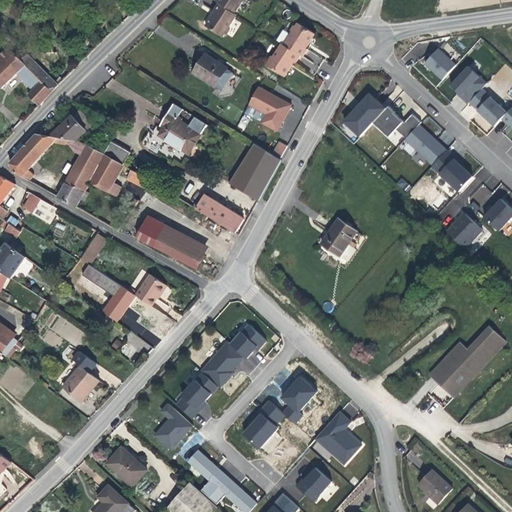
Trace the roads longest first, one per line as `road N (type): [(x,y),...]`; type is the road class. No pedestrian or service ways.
road 1 (residential): [(230,288),(18,511)]
road 2 (residential): [(0,167),(230,288)]
road 3 (residential): [(352,55),(236,281)]
road 4 (tertiary): [(159,0),(0,161)]
road 5 (residential): [(404,511),(383,411),(301,335)]
road 6 (residential): [(301,335),(214,428),(266,471)]
road 7 (residential): [(381,54),(511,175)]
road 8 (track): [(510,511),(414,424),(383,411)]
road 9 (tertiary): [(385,35),(511,15)]
